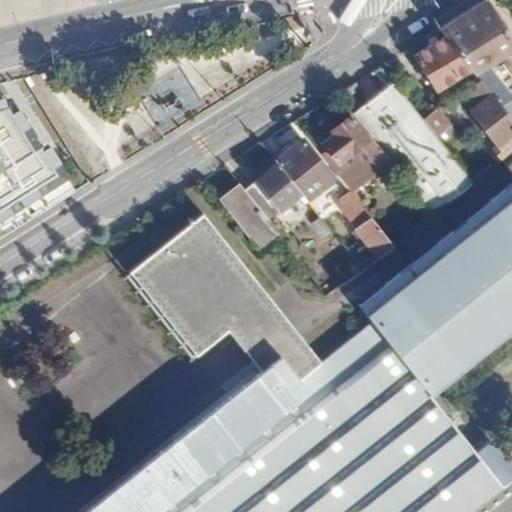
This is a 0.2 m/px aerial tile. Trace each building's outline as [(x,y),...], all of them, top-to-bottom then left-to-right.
[(444,35),(469,69),(479,83),(511,122),(511,98),(488,70),(494,66),(490,61),(511,46),(511,41),(486,1),(440,29),(444,35)] [(444,35),(415,52),(439,93),(444,90),(442,86),(469,69),(444,35)] [(110,62),(109,56),(89,61),(91,67),(110,62)] [(473,180),(393,82),(365,104),(381,123),(369,133),(402,173),(434,212),(473,180)] [(511,132),(511,122),(479,83),(465,94),(503,140),(511,132)] [(7,105),(0,105),(0,240),(72,195),(44,148),(37,152),(23,129),(26,127),(18,114),(16,115),(7,105)] [(442,106),(429,117),(443,133),(455,123),(442,106)] [(402,173),(369,133),(364,138),(347,117),(331,129),(335,134),(323,143),(336,159),(357,143),(384,177),(389,173),(394,180),(402,173)] [(303,138),(275,159),(301,193),(307,201),(335,178),(303,138)] [(261,210),(268,218),(301,193),(275,159),(273,156),(258,168),(262,173),(244,188),(261,210)] [(352,170),(341,179),(351,190),(362,204),(372,195),(352,170)] [(357,294),(422,380),(511,310),(511,178),(510,177),(357,294)] [(377,256),(394,244),(362,204),(351,190),(339,200),(358,224),(354,228),(377,256)] [(331,231),(313,209),(305,216),(323,237),(331,231)] [(163,244),(134,266),(201,350),(271,295),(207,215),(205,212),(163,244)] [(472,511),(503,488),(376,322),(324,362),(305,338),(83,511),(472,511)]
